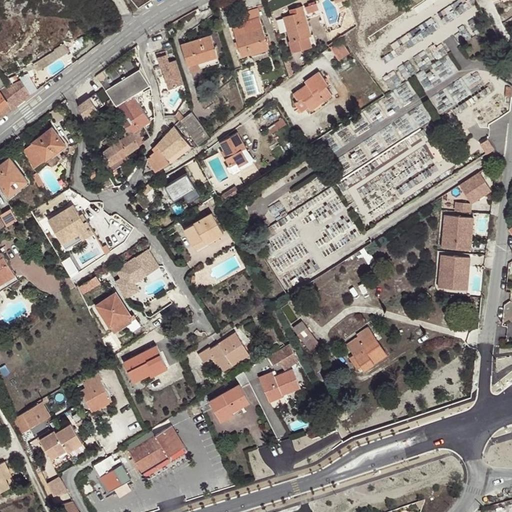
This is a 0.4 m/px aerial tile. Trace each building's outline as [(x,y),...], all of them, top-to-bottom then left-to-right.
[(306,7),(308,13),(319,9),(317,3),(315,4),(314,1),(308,3),(309,5),(306,7)] [(312,46),(309,36),(311,35),(302,6),(290,10),(291,14),(283,16),(290,41),(289,41),(293,52),(312,46)] [(259,17),(243,22),(244,25),(234,28),(242,55),(251,52),(268,47),(269,47),(259,17)] [(211,35),(182,45),(191,71),(220,62),(211,35)] [(331,47),(339,60),(350,53),(341,40),(331,47)] [(69,44),(35,61),(39,70),(73,53),(69,44)] [(270,55),(268,47),(251,52),(254,60),(270,55)] [(171,88),(185,83),(177,60),(170,62),(166,51),(158,53),(162,65),(163,65),(171,88)] [(284,59),(289,75),(293,74),(288,57),(284,59)] [(49,66),(52,73),(66,67),(62,60),(49,66)] [(140,69),(107,91),(125,118),(130,115),(139,129),(145,125),(151,121),(139,103),(134,95),(142,90),(151,85),(140,69)] [(319,72),(306,81),(308,84),(294,93),(298,100),(299,99),(302,97),(304,100),(311,109),(332,94),(326,85),(328,84),(319,72)] [(0,118),(31,95),(20,81),(3,94),(0,89),(0,118)] [(142,90),(134,95),(139,103),(147,97),(142,90)] [(96,95),(82,103),(92,120),(106,112),(96,95)] [(176,115),(180,121),(184,118),(179,111),(176,115)] [(180,121),(198,145),(210,136),(192,112),(184,118),(180,121)] [(130,115),(125,118),(134,132),(139,129),(130,115)] [(125,118),(118,123),(126,135),(121,139),(129,153),(151,137),(145,125),(139,129),(134,132),(125,118)] [(268,127),(272,133),(286,124),(282,118),(268,127)] [(175,125),(157,145),(170,161),(171,162),(192,145),(175,125)] [(53,127),(24,150),(34,168),(46,159),(46,160),(67,144),(53,127)] [(246,147),(238,132),(221,142),(225,149),(222,151),(230,166),(228,168),(230,172),(234,173),(241,169),(239,166),(249,161),(242,149),(246,147)] [(129,153),(121,139),(104,151),(113,170),(131,158),(129,153)] [(480,143),(487,154),(495,149),(488,139),(480,143)] [(170,161),(157,145),(153,149),(155,152),(148,158),(156,171),(170,161)] [(254,158),(246,147),(242,149),(249,161),(239,166),(241,169),(253,162),(254,158)] [(10,158),(0,165),(0,183),(6,192),(14,186),(17,189),(28,180),(10,158)] [(109,176),(99,160),(86,168),(95,184),(109,176)] [(35,176),(44,188),(47,185),(54,194),(64,187),(49,166),(35,176)] [(492,189),(480,171),(460,184),(472,202),(476,200),(478,192),(480,190),(488,192),(492,189)] [(171,185),(179,199),(201,187),(193,173),(171,185)] [(14,186),(6,192),(9,195),(17,189),(14,186)] [(223,195),(226,198),(239,190),(236,186),(223,195)] [(134,196),(145,209),(160,196),(153,188),(145,195),(141,191),(134,196)] [(476,200),(488,192),(480,190),(478,192),(476,200)] [(219,206),(214,198),(198,208),(203,216),(219,206)] [(456,211),(471,212),(472,203),(456,202),(456,211)] [(74,204),(49,219),(63,243),(80,233),(82,236),(93,229),(87,220),(85,222),(81,216),(74,204)] [(1,214),(6,225),(17,219),(11,208),(1,214)] [(212,213),(185,229),(193,244),(205,237),(208,242),(224,233),(212,213)] [(445,215),(442,248),(471,250),(471,242),(466,241),(467,230),(473,224),(474,218),(445,215)] [(80,233),(63,243),(66,249),(94,232),(93,229),(82,236),(80,233)] [(205,237),(193,244),(196,249),(208,242),(205,237)] [(147,275),(160,267),(149,249),(137,257),(147,275)] [(0,284),(16,275),(4,255),(0,258),(0,284)] [(441,255),(438,287),(455,289),(468,278),(470,257),(441,255)] [(0,290),(19,279),(16,275),(0,284),(0,290)] [(97,276),(80,286),(84,292),(100,282),(97,276)] [(467,290),(468,278),(455,289),(467,290)] [(131,314),(116,292),(96,305),(111,327),(111,326),(115,332),(132,321),(128,315),(131,314)] [(511,303),(510,300),(504,304),(502,322),(511,316),(511,303)] [(320,343),(303,321),(293,328),(310,351),(320,343)] [(355,354),(350,358),(357,368),(362,365),(365,369),(387,354),(368,327),(357,335),(358,336),(348,343),(355,354)] [(246,347),(236,332),(211,349),(210,347),(199,354),(204,362),(214,355),(218,360),(220,364),(224,370),(232,365),(231,363),(242,356),(240,352),(246,347)] [(149,371),(166,362),(157,345),(124,362),(134,381),(150,372),(149,371)] [(242,356),(231,363),(232,365),(250,353),(246,347),(240,352),(242,356)] [(288,357),(282,348),(268,357),(273,366),(288,357)] [(168,367),(166,362),(149,371),(150,372),(152,376),(168,367)] [(260,377),(268,397),(281,392),(282,395),(301,387),(293,368),(275,376),(273,371),(260,377)] [(232,412),(250,401),(241,386),(249,382),(244,371),(236,376),(240,384),(210,400),(207,394),(200,398),(198,400),(203,411),(213,406),(218,415),(230,408),(232,412)] [(81,390),(92,411),(112,400),(100,379),(102,378),(99,373),(83,381),(87,387),(83,389),(81,390)] [(281,392),(268,397),(270,402),(283,396),(282,395),(281,392)] [(43,402),(16,418),(21,427),(28,422),(48,411),(43,402)] [(230,408),(218,415),(222,421),(234,414),(232,412),(230,408)] [(48,411),(28,422),(31,426),(50,414),(48,411)] [(56,430),(41,439),(52,458),(67,449),(68,451),(83,442),(72,424),(57,433),(56,430)] [(173,425),(155,436),(168,456),(185,446),(173,425)] [(168,456),(155,436),(130,451),(142,472),(168,456)] [(83,442),(68,451),(71,455),(85,446),(83,442)] [(97,462),(101,473),(119,466),(115,455),(97,462)] [(0,464),(0,466),(6,478),(12,475),(5,462),(0,464)] [(113,491),(136,477),(127,462),(103,476),(113,491)] [(0,490),(10,486),(6,478),(0,466),(0,490)] [(55,495),(69,491),(62,479),(49,483),(55,495)] [(62,505),(65,511),(78,509),(74,501),(62,505)]
